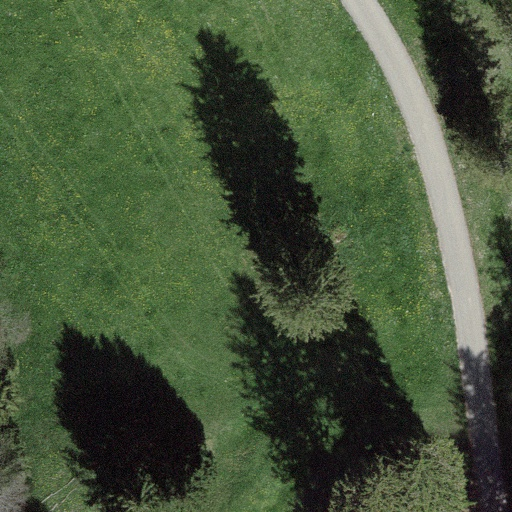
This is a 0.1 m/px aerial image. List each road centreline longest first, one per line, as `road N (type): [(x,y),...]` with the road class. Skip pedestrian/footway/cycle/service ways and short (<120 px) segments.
road 1 (track): [(461,274),(434,153),(396,67),(350,0)]
road 2 (track): [(476,511),(461,274)]
